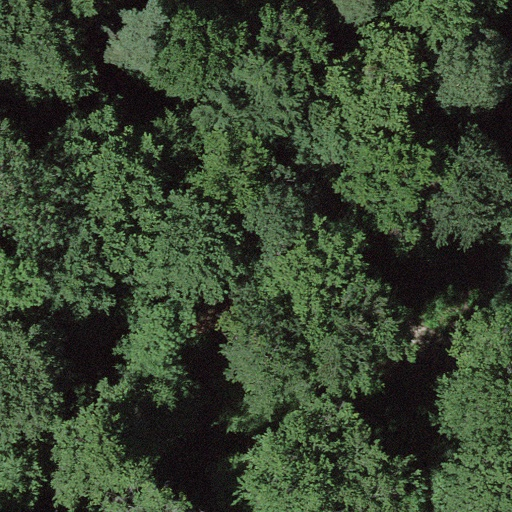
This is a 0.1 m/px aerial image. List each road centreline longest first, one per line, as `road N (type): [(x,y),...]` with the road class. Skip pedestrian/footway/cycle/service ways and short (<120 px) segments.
road 1 (track): [(0,1),(401,331),(511,369)]
road 2 (unknown): [(483,364),(504,0)]
